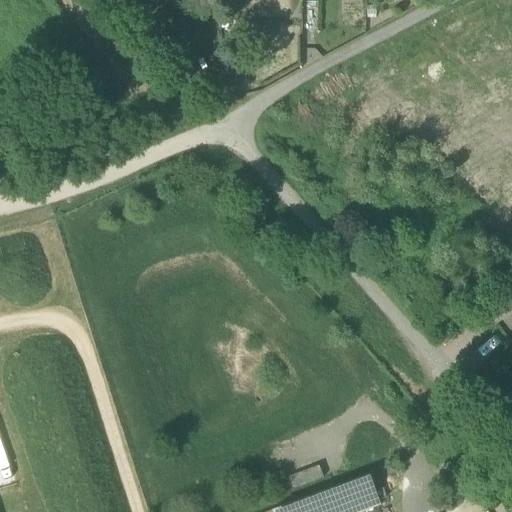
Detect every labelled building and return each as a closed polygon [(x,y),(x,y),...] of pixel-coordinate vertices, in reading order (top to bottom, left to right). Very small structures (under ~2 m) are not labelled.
[(285,479),(289,491),(323,479),(318,467),(285,479)] [(319,493),(324,511),(361,511),(379,505),(370,474),(319,493)] [(303,499),(306,511),(324,511),(319,493),(303,499)] [(292,503),(295,511),(306,511),(303,499),(292,503)] [(295,511),(292,503),(286,505),(273,510),(273,511),(295,511)]
